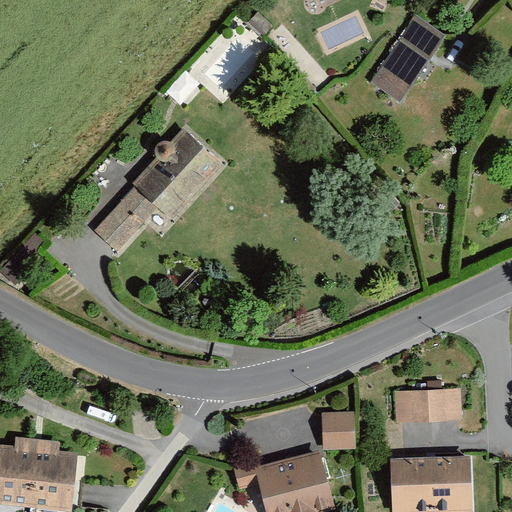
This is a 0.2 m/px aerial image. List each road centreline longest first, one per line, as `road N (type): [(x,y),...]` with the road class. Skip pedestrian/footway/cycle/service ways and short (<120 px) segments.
road 1 (tertiary): [(213,382),(311,364),(486,286)]
road 2 (tertiary): [(0,305),(92,353),(152,374),(213,382)]
road 3 (residential): [(511,438),(491,413),(486,286)]
road 4 (unclassified): [(121,511),(213,382)]
